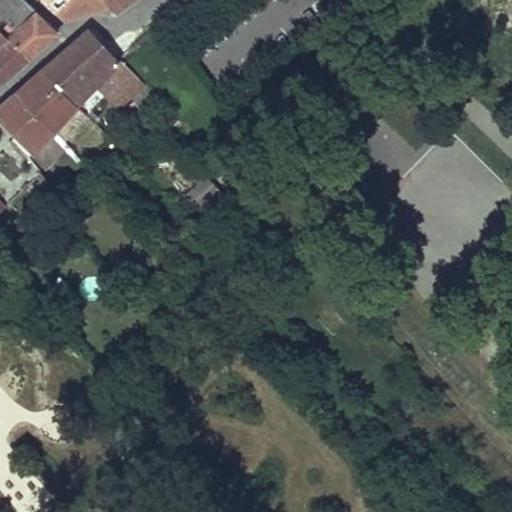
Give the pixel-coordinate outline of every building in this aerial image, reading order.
[(57,35),(19,0),(0,0),(0,30),(9,38),(30,58),(57,35)] [(66,0),(46,0),(57,10),(66,0)] [(112,8),(104,0),(66,0),(57,10),(68,20),(112,8)] [(139,0),(104,0),(112,8),(118,14),(139,0)] [(209,0),(191,0),(199,9),(209,0)] [(0,30),(0,46),(9,38),(0,30)] [(117,61),(91,33),(87,33),(67,50),(103,85),(125,65),(120,58),(117,61)] [(9,38),(0,46),(0,80),(3,83),(30,58),(9,38)] [(103,85),(67,50),(44,70),(81,107),(101,88),(103,85)] [(164,105),(125,65),(103,85),(101,88),(121,108),(131,98),(152,118),(164,105)] [(81,107),(44,70),(18,94),(54,131),(81,107)] [(54,131),(18,94),(0,108),(0,115),(33,151),(54,131)] [(69,146),(54,131),(33,151),(27,156),(36,165),(32,169),(37,175),(69,146)] [(219,189),(205,175),(198,182),(203,189),(193,198),(200,206),(219,189)] [(354,267),(338,282),(357,300),(372,285),(363,276),(354,267)]
